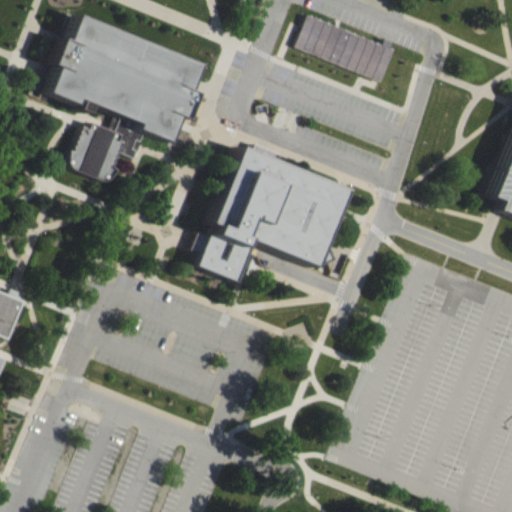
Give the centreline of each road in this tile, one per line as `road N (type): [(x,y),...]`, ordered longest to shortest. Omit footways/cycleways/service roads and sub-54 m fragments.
road 1 (residential): [(382,218),(435,58)]
road 2 (residential): [(382,218),(511,270)]
road 3 (residential): [(337,330),(382,218)]
